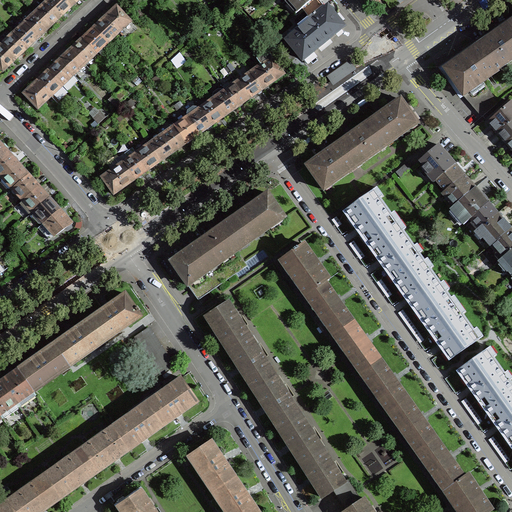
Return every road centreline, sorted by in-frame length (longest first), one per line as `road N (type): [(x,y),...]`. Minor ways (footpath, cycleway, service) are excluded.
road 1 (residential): [(270,148),(511,487)]
road 2 (residential): [(377,32),(105,224)]
road 3 (residential): [(123,248),(231,407)]
road 4 (secondary): [(123,248),(270,148)]
road 5 (residential): [(398,57),(511,189)]
road 6 (residential): [(231,407),(90,507)]
road 7 (residential): [(0,103),(105,224)]
road 8 (secondary): [(270,148),(398,57)]
road 9 (secondary): [(0,338),(123,248)]
road 10 (residential): [(0,94),(100,0)]
road 11 (residential): [(105,224),(0,299)]
road 12 (residential): [(231,407),(297,511)]
